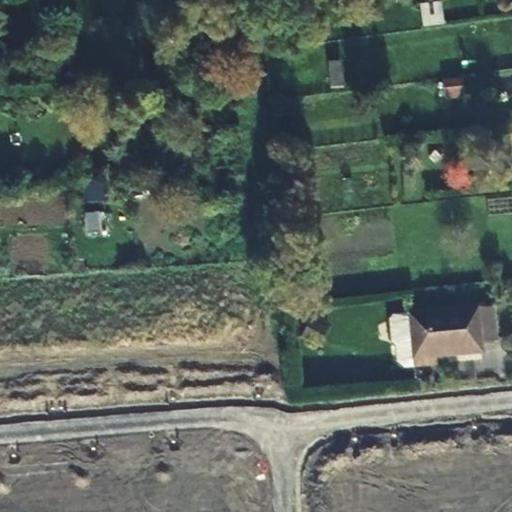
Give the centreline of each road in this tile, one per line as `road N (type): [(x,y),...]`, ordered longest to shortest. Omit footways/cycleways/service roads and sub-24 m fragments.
road 1 (residential): [(0,434),(282,424)]
road 2 (residential): [(282,424),(511,400)]
